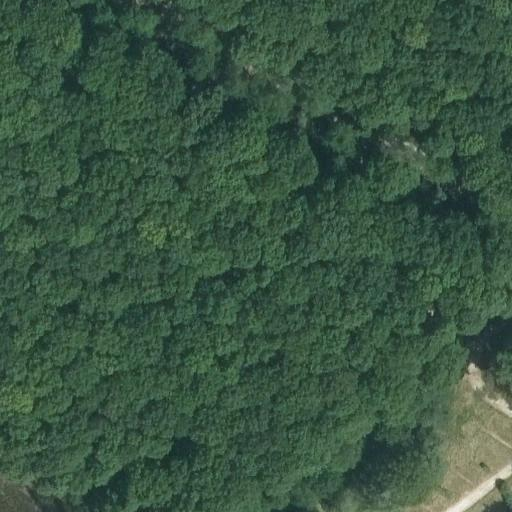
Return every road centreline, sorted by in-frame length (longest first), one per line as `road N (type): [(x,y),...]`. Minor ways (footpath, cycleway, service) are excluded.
road 1 (track): [(511,223),(131,0)]
road 2 (track): [(511,314),(307,486)]
